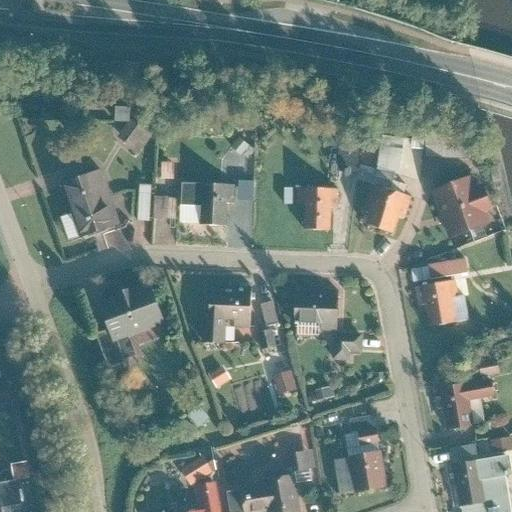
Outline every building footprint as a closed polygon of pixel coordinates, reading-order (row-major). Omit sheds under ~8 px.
[(136,117),(122,136),(142,151),(156,132),(136,117)] [(430,134),(430,157),(469,157),(469,134),(430,134)] [(104,170),(65,182),(82,239),(121,228),(104,170)] [(475,177),(432,192),(450,241),(492,225),(488,215),(493,213),(483,186),(479,188),(475,177)] [(154,220),(155,184),(143,184),(142,220),(154,220)] [(235,184),(182,184),(182,205),(202,205),(202,225),(227,225),(228,204),(235,204),(235,184)] [(412,197),(376,186),(365,223),(395,232),(399,219),(405,220),(412,197)] [(339,190),(297,189),(296,205),(305,205),(305,228),(330,229),(331,210),(338,210),(339,190)] [(180,220),(180,196),(158,196),(158,220),(180,220)] [(417,266),(420,283),(475,274),(472,257),(417,266)] [(455,281),(415,289),(419,307),(426,305),(431,326),(455,321),(450,298),(458,297),(455,281)] [(152,285),(100,303),(109,330),(97,335),(110,372),(128,366),(126,360),(137,356),(130,337),(166,324),(152,285)] [(231,293),(211,292),(209,315),(214,315),(212,347),(225,348),(227,327),(250,328),(253,287),(232,286),(231,293)] [(319,296),(296,295),(295,330),(340,331),(341,290),(319,290),(319,296)] [(281,345),(279,301),(258,302),(260,329),(262,329),(263,346),(281,345)] [(358,333),(333,334),(333,360),(347,359),(347,354),(359,354),(358,333)] [(222,386),(234,378),(228,368),(215,375),(222,386)] [(284,394),(302,389),(296,369),(278,375),(284,394)] [(491,380),(432,390),(435,405),(442,404),(447,430),(474,425),(470,402),(494,398),(491,380)] [(354,418),(357,430),(381,426),(379,413),(354,418)] [(357,431),(358,442),(384,439),(382,428),(357,431)] [(511,437),(496,438),(497,452),(511,451),(511,437)] [(298,470),(320,467),(318,449),(296,452),(298,470)] [(194,484),(224,469),(215,450),(185,465),(194,484)] [(383,451),(349,457),(355,493),(388,487),(383,451)] [(511,469),(509,455),(452,466),(460,508),(484,504),(480,482),(505,478),(511,476),(511,469)] [(301,511),(294,472),(263,477),(264,483),(237,488),(241,511),(259,511),(268,510),(268,511),(301,511)] [(484,504),(460,508),(460,511),(510,511),(511,511),(505,478),(480,482),(484,504)] [(222,511),(217,482),(198,486),(202,510),(194,511),(222,511)]
